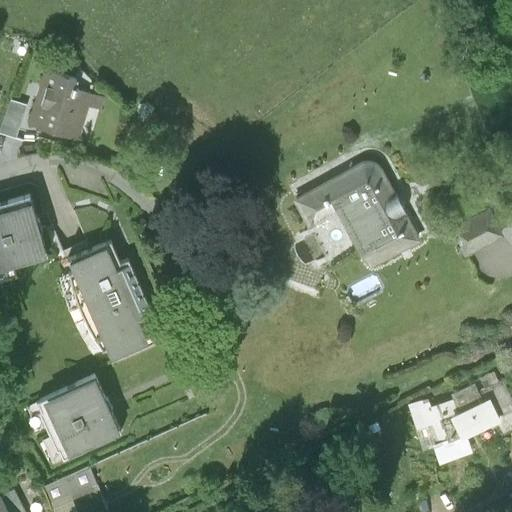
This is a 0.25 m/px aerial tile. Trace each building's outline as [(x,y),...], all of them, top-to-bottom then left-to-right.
[(75,77),(46,68),(29,122),(77,137),(89,102),(99,105),(103,94),(73,85),(75,77)] [(18,127),(2,122),(0,128),(0,146),(11,150),(18,127)] [(360,157),(289,193),(304,220),(333,203),(366,263),(417,236),(375,160),(373,158),(369,156),(364,156),(360,157)] [(33,192),(0,201),(0,265),(49,252),(33,192)] [(497,232),(484,206),(447,224),(460,250),(497,232)] [(112,237),(67,257),(73,270),(77,290),(84,309),(94,329),(107,347),(112,358),(156,338),(148,319),(156,315),(129,255),(121,259),(112,237)] [(98,373),(39,399),(64,457),(123,431),(98,373)] [(511,422),(511,402),(500,377),(479,387),(494,418),(500,429),(511,422)] [(463,433),(494,418),(479,387),(426,411),(432,431),(428,432),(435,459),(468,449),(463,433)] [(98,488),(89,465),(41,485),(51,511),(107,511),(106,509),(98,511),(74,511),(69,500),(98,488)] [(0,493),(1,494),(8,490),(0,473),(0,493)] [(23,511),(13,488),(8,490),(1,494),(10,511),(23,511)] [(10,511),(1,494),(0,493),(0,511),(10,511)]
